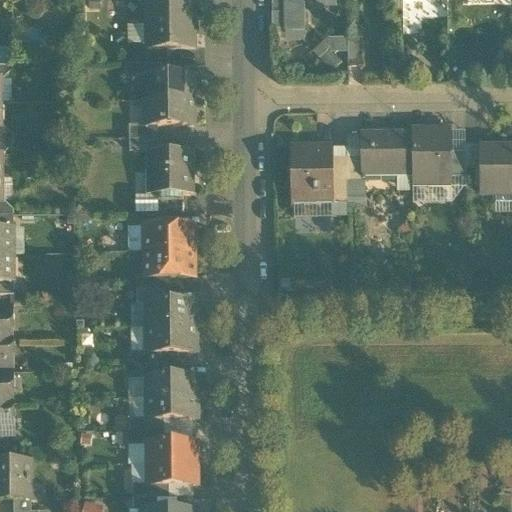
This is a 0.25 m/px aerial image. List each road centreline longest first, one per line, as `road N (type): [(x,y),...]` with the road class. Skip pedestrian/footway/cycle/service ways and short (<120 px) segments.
road 1 (residential): [(253,105),(240,308),(241,511)]
road 2 (track): [(240,308),(511,307)]
road 3 (residential): [(253,105),(511,101)]
